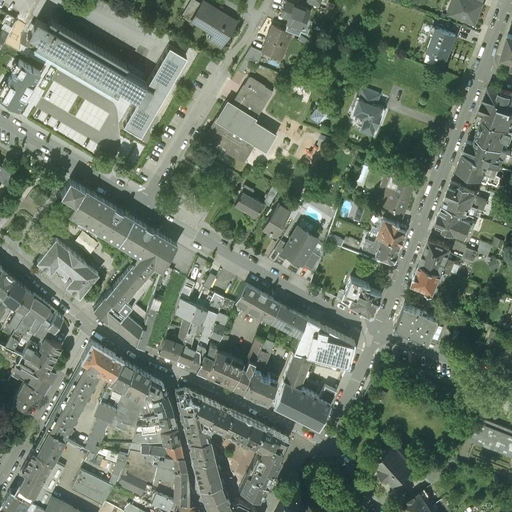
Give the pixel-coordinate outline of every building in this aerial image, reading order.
[(200,4),(193,0),(189,0),(181,15),(190,21),(200,4)] [(237,20),(203,0),(202,0),(200,4),(190,21),(211,33),(207,39),(220,47),(237,20)] [(296,4),(286,0),(285,0),(286,0),(281,13),(289,16),(285,26),(299,31),(308,9),(296,4)] [(474,0),(452,0),(450,7),(453,8),(451,11),(462,15),(461,18),(474,23),(482,3),(474,0)] [(0,23),(0,43),(16,18),(13,16),(7,13),(0,23)] [(131,73),(124,69),(127,64),(49,18),(46,23),(36,17),(27,33),(37,39),(34,44),(37,46),(49,53),(112,90),(115,85),(137,98),(124,121),(140,130),(185,53),(169,44),(147,82),(131,73)] [(284,28),(273,23),(262,50),(280,58),(281,57),(291,30),(284,28)] [(455,33),(433,25),(430,34),(433,36),(428,50),(440,55),(440,54),(446,57),(455,33)] [(511,35),(507,34),(501,57),(511,60),(511,63),(511,67),(511,35)] [(262,50),(251,45),(244,57),(257,63),(262,50)] [(243,71),(248,59),(243,57),(238,68),(243,71)] [(40,71),(20,59),(0,92),(0,96),(18,107),(40,71)] [(248,75),(229,106),(224,103),(206,133),(227,146),(225,149),(242,160),(254,142),(265,149),(275,132),(254,119),(272,89),(248,75)] [(379,92),(362,86),(357,98),(358,98),(374,104),(379,92)] [(511,92),(490,86),(487,87),(483,97),(510,107),(509,109),(511,110),(511,92)] [(510,107),(483,97),(478,109),(485,111),(482,117),(508,127),(507,129),(511,130),(511,110),(509,109),(510,107)] [(374,104),(358,98),(357,101),(358,101),(354,111),(357,112),(356,114),(356,117),(357,121),(360,123),(362,123),(361,126),(364,128),(364,127),(371,130),(373,124),(374,124),(379,113),(377,113),(380,106),(374,104)] [(508,127),(482,117),(481,121),(480,121),(476,132),(477,132),(475,135),(488,141),(506,148),(511,131),(511,130),(507,129),(508,127)] [(488,141),(475,135),(473,141),(467,139),(466,140),(465,142),(465,143),(464,144),(464,146),(464,147),(463,150),(499,165),(503,156),(508,158),(510,150),(506,148),(488,141)] [(463,150),(462,150),(456,167),(497,184),(501,175),(496,173),(499,165),(463,150)] [(19,178),(0,165),(0,164),(0,179),(11,188),(19,178)] [(416,176),(389,166),(382,186),(390,189),(384,204),(391,207),(391,206),(401,210),(410,187),(412,187),(416,176)] [(177,242),(69,177),(61,192),(74,200),(68,211),(139,254),(154,262),(161,267),(177,242)] [(478,183),(467,178),(464,185),(475,189),(478,183)] [(464,185),(451,180),(443,201),(443,202),(463,209),(475,214),(478,205),(483,208),(487,199),(473,194),(475,189),(464,185)] [(273,181),(267,192),(273,196),(280,185),(273,181)] [(263,201),(242,189),(234,202),(255,214),(263,201)] [(278,201),(263,225),(270,229),(268,231),(269,232),(271,230),(276,233),(289,213),(291,209),(290,209),(278,201)] [(301,205),(295,201),(290,209),(291,209),(289,213),(294,216),(301,205)] [(463,209),(443,202),(439,212),(436,217),(437,217),(436,219),(438,220),(436,223),(455,230),(465,233),(467,227),(472,229),(475,221),(460,215),(463,209)] [(401,210),(391,206),(391,207),(389,212),(400,217),(402,211),(401,210)] [(391,219),(383,216),(378,227),(381,228),(378,234),(399,242),(406,224),(391,219)] [(310,231),(298,224),(290,236),(289,235),(288,237),(289,238),(290,238),(288,242),(287,242),(282,249),(282,250),(301,261),(309,248),(316,237),(309,233),(310,231)] [(344,239),(330,233),(327,239),(342,245),(344,239)] [(378,234),(377,234),(374,241),(365,238),(362,246),(382,254),(381,255),(386,257),(392,259),(399,242),(378,234)] [(86,260),(69,246),(69,247),(68,246),(68,247),(58,239),(58,238),(56,236),(54,238),(54,239),(39,258),(38,258),(37,260),(39,261),(48,268),(48,269),(50,270),(51,268),(58,260),(74,274),(67,282),(67,281),(66,283),(68,285),(77,292),(77,293),(79,294),(80,292),(96,273),(98,271),(96,269),(96,270),(85,261),(86,261),(85,260),(86,260)] [(287,242),(280,238),(274,248),(281,252),(282,250),(282,249),(287,242)] [(453,260),(446,257),(450,246),(429,238),(419,261),(441,270),(448,272),(453,260)] [(492,243),(481,239),(477,249),(488,254),(492,243)] [(477,249),(467,245),(463,255),(474,259),(477,249)] [(320,255),(309,248),(301,261),(300,262),(314,271),(320,255)] [(132,261),(105,293),(93,307),(107,319),(107,318),(135,340),(145,310),(133,300),(151,277),(145,272),(150,267),(154,262),(139,254),(135,258),(133,262),(132,261)] [(441,270),(419,261),(411,282),(426,288),(425,290),(432,293),(433,290),(436,291),(440,280),(438,279),(441,270)] [(161,267),(154,262),(150,267),(160,273),(162,268),(161,267)] [(173,268),(164,263),(162,268),(160,273),(160,274),(168,278),(173,268)] [(0,298),(14,278),(1,266),(0,268),(0,298)] [(210,271),(203,284),(209,287),(216,274),(210,271)] [(159,294),(168,278),(160,274),(152,292),(159,294)] [(203,284),(186,275),(179,293),(195,300),(203,284)] [(369,282),(350,275),(341,298),(367,313),(372,311),(380,290),(367,285),(369,282)] [(0,312),(3,307),(4,304),(7,306),(10,302),(14,304),(24,286),(14,278),(0,298),(0,312)] [(279,300),(245,281),(234,299),(241,303),(240,305),(247,309),(248,307),(255,311),(254,313),(261,317),(262,315),(270,319),(271,317),(274,312),(279,300)] [(209,287),(203,284),(195,300),(207,306),(214,290),(209,287)] [(24,286),(14,304),(17,306),(8,322),(15,326),(26,306),(32,293),(24,286)] [(224,296),(214,290),(207,306),(209,307),(217,311),(224,296)] [(43,299),(33,292),(32,293),(26,306),(15,326),(5,343),(12,347),(16,341),(18,337),(17,336),(31,311),(34,313),(26,328),(34,332),(35,330),(50,305),(43,299)] [(159,294),(152,292),(149,301),(156,304),(159,294)] [(195,300),(179,293),(174,308),(184,313),(180,327),(186,329),(195,300)] [(224,296),(217,311),(213,323),(223,327),(234,299),(224,296)] [(186,329),(177,356),(189,362),(190,362),(195,347),(193,346),(190,345),(197,320),(203,322),(204,322),(209,307),(207,306),(195,300),(186,329)] [(281,301),(279,300),(274,312),(271,317),(273,318),(299,332),(306,315),(290,306),(281,301)] [(448,326),(446,325),(448,320),(439,316),(440,314),(427,310),(429,307),(413,301),(412,304),(404,300),(399,313),(400,313),(396,322),(398,326),(439,342),(441,337),(443,337),(446,337),(448,335),(449,333),(450,331),(449,328),(448,326)] [(149,301),(141,325),(135,341),(142,343),(156,304),(149,301)] [(50,305),(35,330),(42,334),(47,325),(47,324),(56,310),(50,305)] [(209,307),(204,322),(203,322),(202,326),(200,325),(197,331),(193,346),(195,347),(190,362),(197,365),(203,350),(209,333),(213,323),(217,311),(209,307)] [(56,310),(47,324),(47,325),(49,326),(45,333),(50,336),(54,329),(54,330),(63,316),(56,310)] [(489,323),(461,312),(459,317),(487,328),(489,323)] [(354,341),(306,315),(299,332),(293,349),(294,349),(311,353),(348,364),(354,341)] [(211,334),(205,351),(203,350),(197,365),(206,369),(215,347),(221,332),(223,327),(213,323),(209,333),(211,334)] [(170,331),(167,330),(164,336),(158,350),(177,356),(186,329),(180,327),(177,335),(170,333),(170,331)] [(498,333),(491,330),(487,342),(493,345),(498,333)] [(224,333),(221,332),(215,347),(219,348),(220,344),(225,342),(228,335),(227,334),(228,332),(225,331),(224,333)] [(263,336),(257,333),(254,340),(260,343),(263,336)] [(503,335),(498,333),(493,345),(498,347),(503,335)] [(260,343),(250,364),(259,368),(261,368),(273,339),(264,335),(263,336),(260,343)] [(511,347),(511,338),(503,335),(498,347),(511,352),(511,347)] [(37,342),(30,337),(26,345),(23,350),(27,353),(31,355),(35,347),(37,342)] [(57,349),(51,345),(54,339),(50,337),(47,343),(42,350),(38,359),(48,365),(57,349)] [(47,343),(40,338),(37,342),(35,347),(42,350),(47,343)] [(5,343),(0,340),(0,352),(17,361),(22,352),(17,350),(12,347),(5,343)] [(123,358),(92,340),(81,358),(83,359),(81,361),(94,369),(95,366),(112,376),(115,368),(123,358)] [(241,363),(231,383),(242,388),(250,365),(250,364),(260,343),(254,340),(247,356),(248,356),(244,364),(241,363)] [(20,344),(16,341),(12,347),(17,350),(20,344)] [(26,345),(21,342),(20,344),(17,350),(22,352),(23,350),(26,345)] [(42,350),(35,347),(31,355),(38,359),(42,350)] [(219,348),(215,347),(206,369),(206,371),(230,382),(231,383),(241,363),(243,359),(219,348)] [(294,349),(283,376),(299,385),(311,353),(294,349)] [(31,355),(27,353),(25,356),(23,355),(22,357),(33,363),(34,361),(37,363),(33,370),(50,379),(56,369),(48,365),(38,359),(31,355)] [(115,368),(112,376),(110,380),(116,383),(113,388),(122,392),(124,386),(134,364),(123,358),(115,368)] [(33,370),(17,361),(12,371),(25,379),(27,380),(33,370)] [(81,361),(47,424),(60,431),(64,434),(99,372),(94,369),(81,361)] [(122,392),(116,408),(113,414),(120,418),(116,426),(125,430),(129,422),(136,426),(140,409),(142,409),(143,400),(144,398),(147,386),(151,373),(134,364),(124,386),(122,392)] [(259,368),(250,364),(250,365),(242,388),(267,399),(277,376),(268,372),(266,375),(258,372),(259,368)] [(50,379),(33,370),(28,380),(41,388),(44,390),(50,379)] [(160,378),(151,373),(147,386),(151,388),(154,394),(166,390),(163,381),(162,379),(160,378)] [(299,385),(283,376),(273,402),(317,424),(335,389),(325,383),(319,394),(299,385)] [(27,380),(25,379),(12,400),(29,409),(41,388),(28,380),(27,380)] [(216,400),(200,392),(200,394),(189,389),(189,387),(184,385),(175,387),(182,418),(183,418),(184,425),(199,421),(209,427),(211,424),(214,423),(214,425),(216,425),(217,427),(219,426),(223,428),(223,427),(230,408),(216,401),(216,400)] [(154,394),(153,395),(156,406),(157,406),(171,401),(167,389),(154,394)] [(467,394),(458,390),(456,396),(464,399),(467,394)] [(116,408),(99,400),(93,413),(98,415),(110,420),(113,414),(116,408)] [(148,401),(143,400),(142,409),(141,412),(143,411),(150,408),(148,401)] [(171,401),(157,406),(159,413),(173,409),(171,401)] [(150,408),(143,411),(144,417),(145,416),(151,415),(152,415),(150,408)] [(244,414),(243,414),(230,408),(223,427),(254,442),(263,423),(251,418),(250,417),(244,415),(244,414)] [(152,415),(151,415),(153,422),(175,418),(173,409),(159,413),(152,415)] [(511,428),(475,414),(474,419),(473,418),(466,436),(509,453),(509,454),(511,455),(511,428)] [(110,420),(98,415),(84,446),(97,452),(110,420)] [(153,422),(140,424),(140,427),(138,428),(139,430),(160,427),(161,429),(177,425),(175,418),(153,422)] [(199,421),(184,425),(188,440),(193,462),(214,455),(210,440),(211,438),(209,427),(199,421)] [(272,427),(263,423),(254,442),(261,446),(276,453),(285,434),(272,428),(272,427)] [(60,431),(47,424),(33,447),(50,457),(52,457),(65,435),(64,434),(60,431)] [(177,425),(161,429),(136,432),(134,443),(143,442),(160,442),(166,442),(181,442),(177,425)] [(386,444),(377,452),(379,454),(373,460),(379,466),(378,467),(387,477),(388,476),(394,482),(402,475),(403,475),(407,471),(406,471),(415,463),(394,441),(388,447),(386,444)] [(181,442),(166,442),(166,446),(151,444),(142,444),(143,442),(134,443),(133,443),(128,442),(126,448),(125,454),(127,454),(129,455),(131,449),(169,453),(183,455),(181,442)] [(126,448),(117,445),(115,451),(125,454),(126,448)] [(32,446),(10,487),(29,497),(50,457),(33,447),(32,446)] [(261,446),(249,472),(246,471),(239,486),(258,495),(265,481),(268,482),(281,455),(276,453),(261,446)] [(242,453),(232,449),(228,458),(232,461),(237,463),(242,453)] [(90,450),(81,467),(91,472),(99,455),(90,450)] [(183,455),(169,453),(167,463),(187,468),(185,460),(183,455)] [(365,453),(356,460),(364,469),(373,461),(365,453)] [(167,463),(133,456),(129,455),(127,454),(120,470),(173,489),(173,495),(179,497),(188,501),(188,478),(187,468),(167,463)] [(214,455),(193,462),(200,487),(221,481),(214,455)] [(431,463),(427,458),(417,467),(432,483),(462,463),(457,460),(457,458),(455,456),(439,468),(433,461),(431,463)] [(129,511),(104,498),(113,484),(111,482),(91,472),(81,467),(80,467),(70,486),(103,503),(98,511),(129,511)] [(229,501),(224,491),(221,481),(200,487),(203,496),(205,500),(209,511),(255,511),(253,507),(251,503),(237,497),(229,501)] [(153,488),(144,484),(139,493),(149,497),(153,488)] [(29,497),(10,487),(1,502),(17,511),(19,511),(26,501),(33,504),(31,509),(36,511),(56,511),(44,505),(29,497)] [(173,495),(153,488),(149,497),(161,503),(163,504),(175,508),(179,497),(173,495)] [(424,488),(401,503),(407,511),(406,511),(421,511),(430,506),(425,499),(427,498),(428,494),(424,488)] [(83,511),(50,493),(44,505),(56,511),(83,511)] [(319,502),(311,496),(312,494),(311,493),(309,496),(308,495),(307,497),(308,498),(307,499),(303,496),(301,500),(295,497),(295,495),(293,495),(294,497),(290,503),(282,498),(272,511),(319,511),(316,510),(319,505),(321,506),(322,504),(320,503),(322,500),(321,500),(319,502)] [(188,501),(179,497),(175,508),(163,504),(161,503),(160,505),(177,511),(191,511),(195,503),(188,501)]
